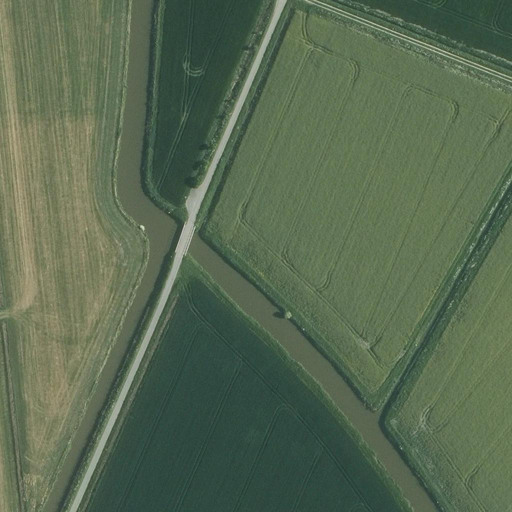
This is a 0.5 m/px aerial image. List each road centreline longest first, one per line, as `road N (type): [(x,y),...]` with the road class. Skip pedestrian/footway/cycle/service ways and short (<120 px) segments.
road 1 (unclassified): [(75,511),(285,0)]
road 2 (track): [(309,0),(511,78)]
